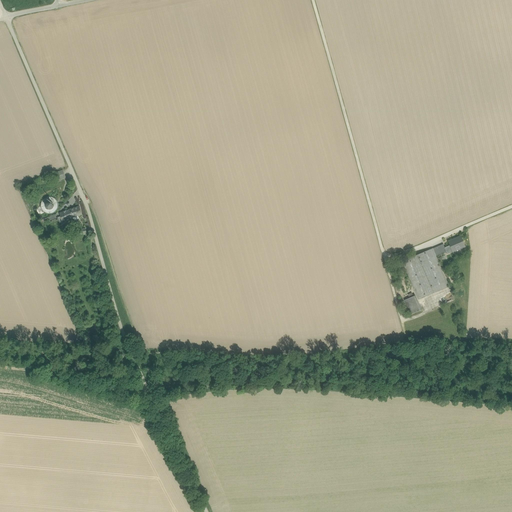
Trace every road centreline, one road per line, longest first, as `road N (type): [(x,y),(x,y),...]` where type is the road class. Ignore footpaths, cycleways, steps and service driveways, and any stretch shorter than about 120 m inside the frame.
road 1 (unclassified): [(6,15),(89,212),(129,349),(210,511)]
road 2 (track): [(387,261),(315,0)]
road 3 (track): [(511,341),(407,340),(387,261)]
road 4 (track): [(151,398),(0,366)]
road 5 (track): [(511,208),(387,261)]
